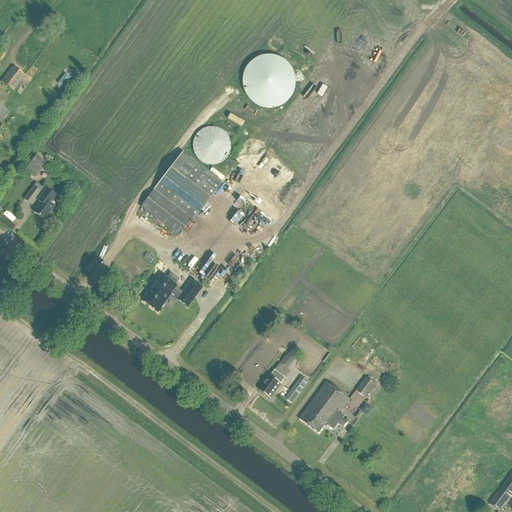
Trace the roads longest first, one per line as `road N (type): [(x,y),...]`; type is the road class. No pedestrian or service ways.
road 1 (tertiary): [(360,511),(0,236)]
road 2 (track): [(0,305),(273,511)]
